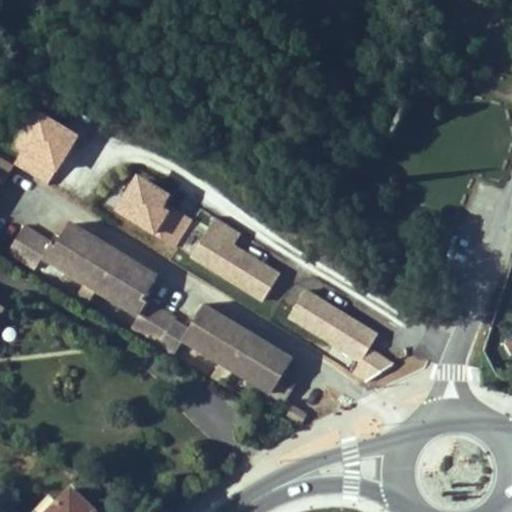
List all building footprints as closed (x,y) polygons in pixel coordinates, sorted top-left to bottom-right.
[(38,115),(10,164),(53,188),(81,139),(38,115)] [(135,178),(114,212),(175,250),(196,216),(135,178)] [(281,273),(235,246),(242,233),(214,217),(189,260),(263,304),(281,273)] [(113,258),(116,252),(77,230),(70,243),(158,297),(167,282),(127,259),(124,265),(113,258)] [(136,325),(163,342),(178,318),(154,304),(158,297),(70,243),(65,252),(31,232),(17,256),(39,268),(46,256),(90,281),(82,294),(95,302),(103,289),(143,312),(136,325)] [(127,259),(116,252),(113,258),(124,265),(127,259)] [(372,349),(381,334),(305,289),(287,319),(355,359),(346,375),(373,391),(391,360),(372,349)] [(291,368),(297,357),(257,334),(254,340),(242,332),(245,327),(206,304),(197,320),(299,382),(303,375),(291,368)] [(197,320),(192,329),(179,321),(165,343),(182,352),(188,342),(224,362),(218,373),(231,381),(237,370),(289,399),(299,382),(197,320)] [(257,334),(245,327),(242,332),(254,340),(257,334)] [(287,416),(302,423),(309,411),(294,403),(287,416)] [(94,511),(70,489),(48,511),(94,511)]
